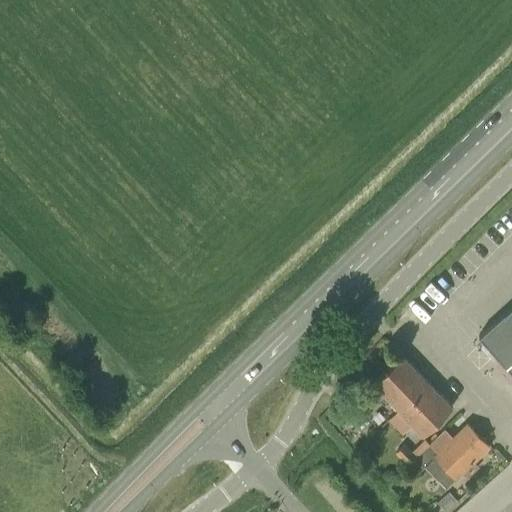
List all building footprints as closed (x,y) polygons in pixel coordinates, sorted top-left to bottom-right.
[(511,511),(511,305),(478,336),(511,373),(511,511)] [(373,383),(399,411),(416,394),(428,407),(441,395),(403,355),(373,383)] [(416,394),(399,411),(422,435),(452,406),(441,395),(428,407),(416,394)] [(342,412),(360,432),(369,423),(362,416),(371,407),(360,395),(342,412)] [(467,423),(453,438),(425,465),(445,485),(460,470),(467,477),(478,466),(472,461),(489,445),(467,423)] [(445,430),(430,444),(417,457),(425,465),(453,438),(445,430)] [(406,467),(417,457),(405,443),(395,453),(407,466),(406,467)] [(448,491),(437,502),(446,511),(458,501),(448,491)]
